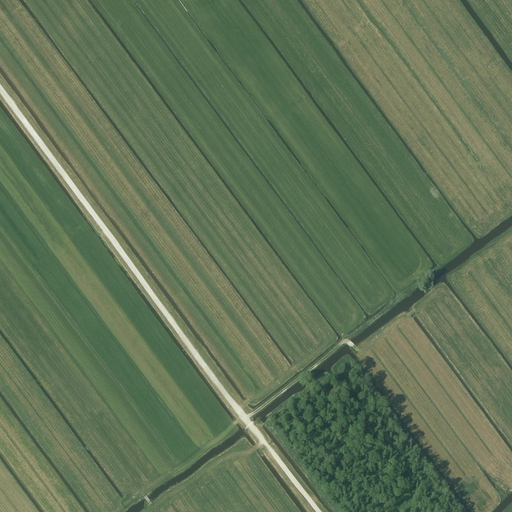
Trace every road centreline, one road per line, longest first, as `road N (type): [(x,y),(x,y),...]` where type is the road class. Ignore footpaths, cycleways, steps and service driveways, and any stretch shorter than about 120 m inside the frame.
road 1 (unclassified): [(319,511),(0,89)]
road 2 (track): [(443,264),(245,421)]
